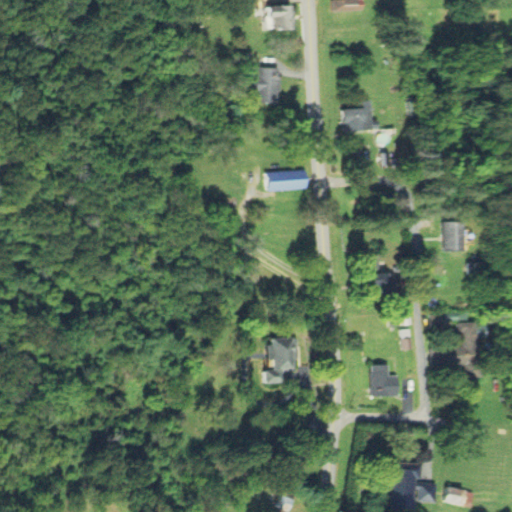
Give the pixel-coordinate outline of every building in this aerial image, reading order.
[(264,29),(291,29),(291,4),(264,4),(264,29)] [(278,66),(253,66),(253,101),(278,101),(278,66)] [(342,130),(370,127),(368,106),(340,108),(342,130)] [(264,189),(303,188),(302,169),(263,170),(264,189)] [(461,220),(441,220),(441,249),(461,249),(461,220)] [(392,291),(392,270),(381,270),(381,255),(365,255),(365,291),(392,291)] [(479,376),(476,320),(466,320),(466,312),(433,313),(433,324),(444,324),(444,320),(459,319),(461,345),(431,347),(432,366),(464,365),(465,377),(479,376)] [(280,383),(280,371),(295,371),(294,336),(266,337),(267,369),(262,369),(262,383),(280,383)] [(370,396),(398,396),(398,375),(388,375),(388,364),(370,364),(370,396)] [(435,501),(436,481),(421,481),(421,461),(395,460),(394,509),(414,509),(414,500),(435,501)] [(471,488),(445,487),(444,503),(470,503),(471,488)] [(276,504),(287,510),(293,499),(282,494),(276,504)]
